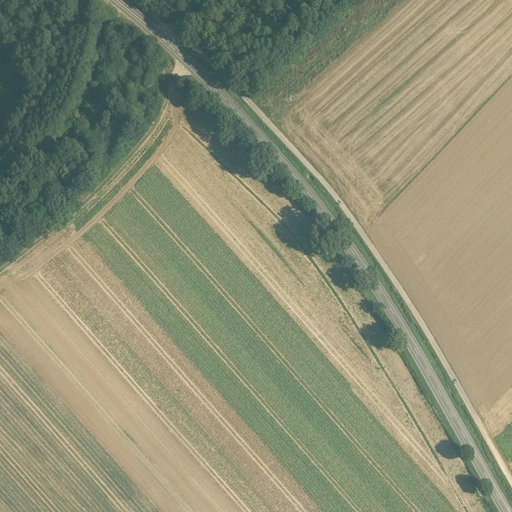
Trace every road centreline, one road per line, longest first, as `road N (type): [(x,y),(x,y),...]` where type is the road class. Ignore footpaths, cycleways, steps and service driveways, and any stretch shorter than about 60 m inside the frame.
road 1 (tertiary): [(115,0),(219,93),(321,208),(394,314),(507,511)]
road 2 (track): [(511,482),(342,204),(207,59),(132,0)]
road 3 (track): [(0,271),(60,226),(150,138),(187,63)]
